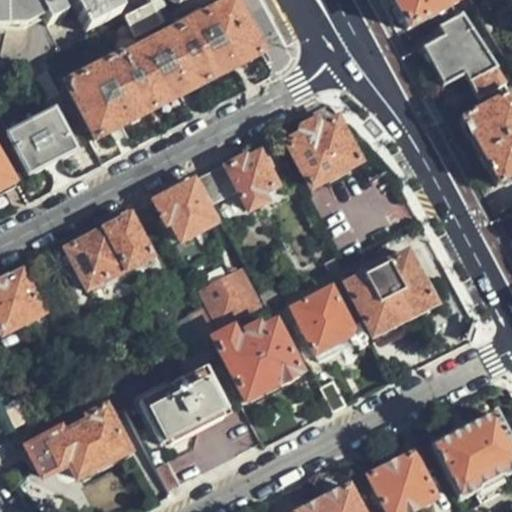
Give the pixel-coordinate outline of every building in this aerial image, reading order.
[(0,0),(0,54),(10,54),(23,47),(28,27),(37,21),(43,18),(33,0),(0,0)] [(33,0),(43,18),(48,26),(63,17),(56,2),(59,0),(69,0),(69,1),(73,4),(88,32),(119,14),(112,0),(33,0)] [(147,0),(149,4),(125,17),(136,39),(161,26),(155,14),(183,0),(147,0)] [(393,0),(409,29),(456,3),(454,0),(393,0)] [(244,65),(260,56),(234,3),(177,31),(204,85),(244,65)] [(505,86),(462,17),(440,31),(444,38),(424,50),(444,86),(465,76),(479,100),(505,86)] [(178,99),(204,85),(177,31),(123,59),(151,112),(178,99)] [(115,131),(151,112),(123,59),(122,56),(66,85),(78,108),(95,141),(115,131)] [(58,94),(47,73),(33,80),(45,101),(58,94)] [(511,94),(461,122),(498,189),(511,181),(511,94)] [(51,164),(74,152),(53,111),(14,132),(7,135),(29,176),(51,164)] [(345,142),(335,124),(321,131),(317,125),(313,125),(300,133),(302,138),(287,146),(311,192),(358,166),(345,142)] [(275,188),(269,175),(275,172),(270,161),(264,164),(259,155),(243,163),(242,162),(227,170),(248,211),(265,202),(261,195),(275,188)] [(0,189),(11,183),(0,159),(0,189)] [(214,174),(199,181),(212,206),(227,198),(214,174)] [(215,225),(193,184),(178,192),(154,204),(167,228),(170,226),(180,244),(215,225)] [(151,258),(130,218),(104,231),(64,252),(85,292),(104,282),(151,258)] [(433,307),(406,257),(399,260),(395,262),(390,254),(358,271),(362,280),(344,289),(361,322),(372,340),(433,307)] [(340,268),(335,258),(325,264),(331,277),(342,271),(340,268)] [(65,298),(53,273),(43,278),(55,303),(65,298)] [(260,310),(241,274),(225,283),(202,294),(220,330),(260,310)] [(41,316),(21,277),(6,285),(6,283),(0,285),(0,336),(0,337),(41,316)] [(359,352),(368,347),(356,323),(348,327),(330,291),(291,311),(319,365),(339,355),(335,347),(348,341),(352,349),(356,347),(359,352)] [(216,334),(203,312),(189,320),(201,342),(216,334)] [(300,375),(275,327),(261,334),(259,330),(246,337),(249,341),(238,347),(231,333),(213,343),(230,374),(245,403),(300,375)] [(208,366),(216,362),(205,341),(201,343),(197,345),(208,366)] [(228,413),(205,370),(178,384),(141,404),(164,447),(228,413)] [(330,416),(344,408),(333,387),(319,393),(330,416)] [(106,414),(122,405),(114,389),(97,397),(103,408),(106,414)] [(106,414),(103,408),(97,411),(99,415),(86,422),(87,424),(60,438),(56,429),(23,446),(41,480),(63,469),(70,483),(126,454),(106,414)] [(511,473),(511,454),(492,418),(431,449),(459,501),(475,493),(474,490),(497,478),(504,478),(511,473)] [(408,511),(432,499),(410,457),(389,469),(368,480),(383,511),(408,511)] [(333,496),(316,505),(319,511),(359,511),(348,488),(333,496)]
